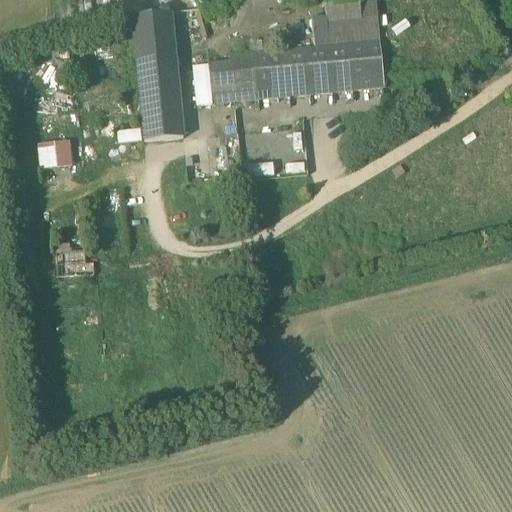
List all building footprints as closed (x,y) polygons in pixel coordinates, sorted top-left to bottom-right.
[(384,89),(378,18),(375,0),(324,0),(326,18),(311,20),(312,25),(314,49),(261,53),(261,43),(251,44),(251,54),(229,56),(229,63),(191,67),(194,107),(212,106),(384,89)] [(143,143),(163,141),(183,139),(171,14),(131,18),(143,143)] [(82,47),(85,71),(97,70),(94,46),(82,47)] [(33,52),(35,67),(72,62),(70,47),(33,52)] [(14,95),(9,62),(0,63),(0,96),(0,98),(14,95)] [(74,99),(33,103),(35,118),(75,114),(74,99)] [(0,123),(0,141),(4,170),(17,168),(12,123),(0,123)] [(139,131),(115,133),(116,145),(141,143),(139,131)] [(37,146),(40,172),(72,168),(69,142),(37,146)] [(226,153),(228,174),(240,172),(238,151),(226,153)] [(220,185),(219,163),(205,164),(205,172),(188,173),(189,187),(220,185)] [(244,166),(245,179),(276,177),(275,164),(244,166)] [(30,230),(26,198),(0,200),(4,233),(30,230)] [(70,253),(56,254),(54,254),(56,280),(95,277),(94,262),(86,262),(86,252),(70,253)] [(31,254),(23,255),(9,257),(7,257),(11,292),(35,289),(31,254)]
